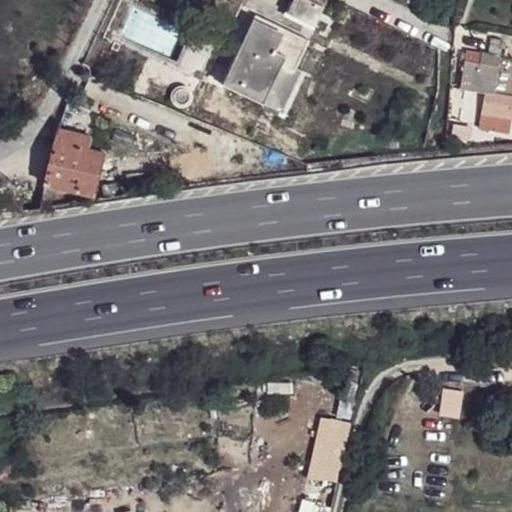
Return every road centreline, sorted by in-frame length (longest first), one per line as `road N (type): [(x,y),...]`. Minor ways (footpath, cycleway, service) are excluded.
road 1 (motorway): [(511,191),(168,230),(0,261)]
road 2 (motorway): [(0,328),(181,297),(511,260)]
road 3 (residential): [(0,158),(52,113),(106,0)]
